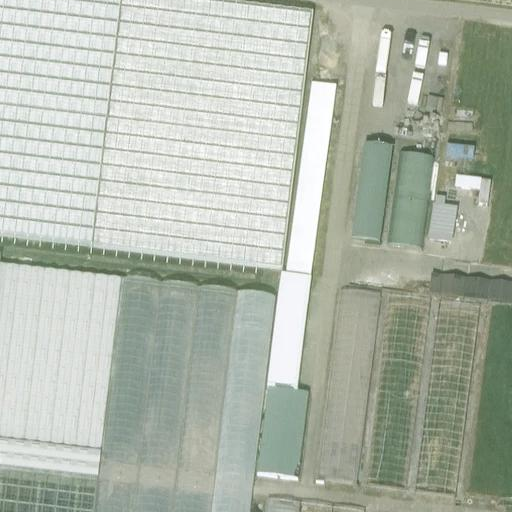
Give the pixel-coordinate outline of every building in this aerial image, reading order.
[(120,0),(0,0),(0,239),(91,250),(120,0)] [(310,88),(284,280),(309,284),(335,92),(310,88)] [(391,153),(363,149),(351,244),(378,248),(391,153)] [(450,190),(475,194),(473,205),(487,207),(491,184),(452,178),(450,190)] [(93,511),(121,283),(5,270),(0,315),(0,511),(93,511)] [(309,284),(284,280),(282,296),(278,296),(266,393),(267,393),(296,396),(309,284)] [(465,285),(440,282),(438,299),(463,302),(465,285)] [(249,511),(274,302),(121,283),(93,511),(249,511)] [(339,295),(314,486),(355,491),(379,301),(339,295)] [(429,307),(388,302),(364,492),(404,498),(429,307)] [(437,308),(413,499),(454,504),(478,313),(437,308)] [(296,396),(267,393),(256,479),(297,484),(308,397),(296,396)]
